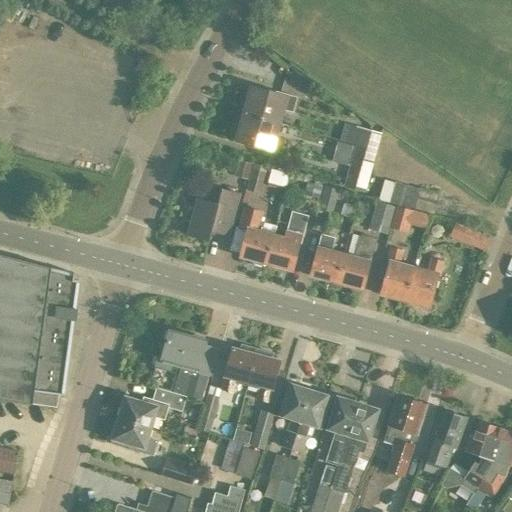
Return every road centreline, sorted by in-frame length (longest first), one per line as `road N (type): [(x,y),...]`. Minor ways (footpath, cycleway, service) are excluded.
road 1 (residential): [(464,357),(127,263)]
road 2 (residential): [(127,263),(161,161),(249,0)]
road 3 (residential): [(54,511),(127,263)]
road 4 (residential): [(127,263),(0,229)]
road 5 (residential): [(464,357),(511,245)]
